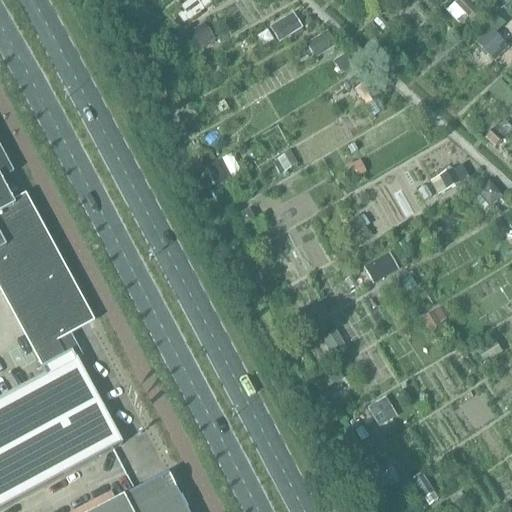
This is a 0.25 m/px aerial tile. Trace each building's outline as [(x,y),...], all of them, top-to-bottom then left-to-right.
[(195,0),(184,0),(179,4),(189,20),(203,10),(195,0)] [(462,24),(477,10),(467,0),(459,0),(449,9),(462,24)] [(291,11),(274,22),(276,25),(283,36),(284,38),(301,27),(291,11)] [(204,22),(188,31),(199,49),(214,40),(204,22)] [(283,36),(276,25),(265,32),(272,43),(283,36)] [(478,44),(495,56),(508,39),(490,26),(478,44)] [(326,29),(304,43),(315,60),(337,46),(326,29)] [(355,89),(365,106),(373,102),(362,85),(355,89)] [(373,102),(365,106),(372,117),(384,110),(377,98),(373,102)] [(222,99),(213,105),(220,114),(229,108),(222,99)] [(289,151),(276,159),(284,173),(297,165),(289,151)] [(0,287),(35,352),(55,341),(64,359),(40,371),(44,378),(0,401),(0,511),(121,446),(76,362),(82,359),(69,334),(89,323),(23,201),(13,206),(11,202),(11,201),(10,201),(6,194),(7,193),(6,192),(2,185),(1,184),(0,182),(0,178),(9,174),(0,157),(0,287)] [(452,167),(437,174),(446,191),(461,183),(452,167)] [(490,180),(476,193),(490,208),(503,195),(490,180)] [(387,251),(362,265),(373,284),(398,270),(387,251)] [(409,275),(393,283),(401,296),(416,288),(409,275)] [(494,339),(475,351),(484,365),(503,353),(494,339)] [(380,426),(398,416),(388,396),(369,406),(380,426)] [(186,511),(167,476),(96,511),(186,511)]
